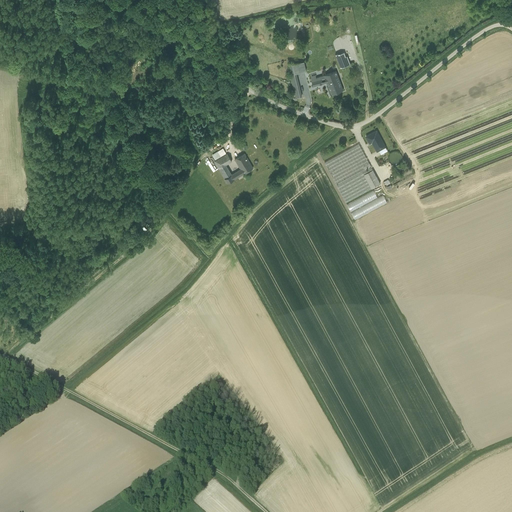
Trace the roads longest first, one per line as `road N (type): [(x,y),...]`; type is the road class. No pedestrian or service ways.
road 1 (residential): [(511,30),(504,24),(480,34),(386,109),(358,127),(341,126),(287,108),(112,0)]
road 2 (track): [(265,511),(224,475),(0,353)]
